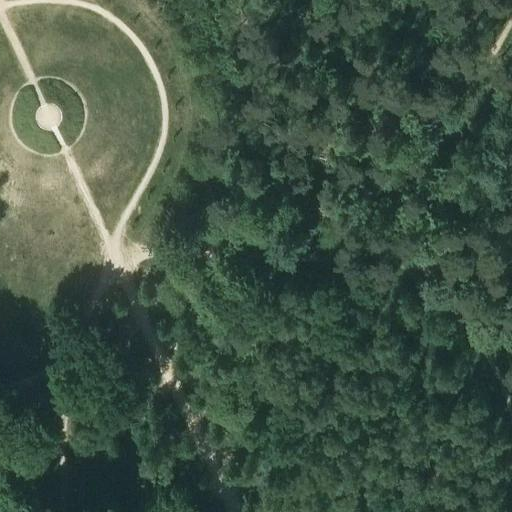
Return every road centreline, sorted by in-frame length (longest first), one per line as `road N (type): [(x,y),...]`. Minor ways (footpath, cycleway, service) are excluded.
road 1 (track): [(111,253),(243,248),(382,264),(448,303),(481,340),(511,408)]
road 2 (track): [(234,511),(111,253)]
